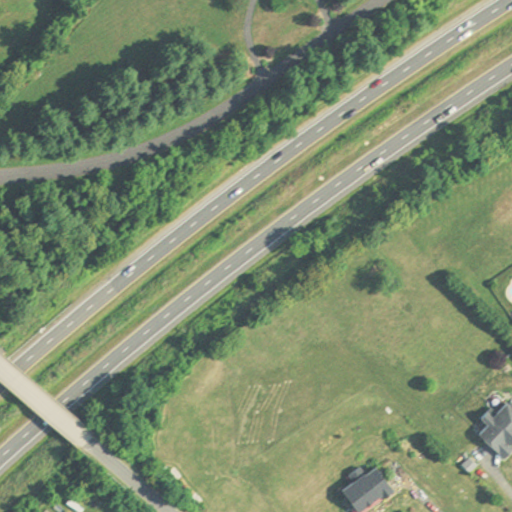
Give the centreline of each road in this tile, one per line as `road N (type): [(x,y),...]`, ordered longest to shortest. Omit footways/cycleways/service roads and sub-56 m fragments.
road 1 (motorway): [(0,455),(249,249),(511,59)]
road 2 (motorway): [(510,0),(167,244),(0,381)]
road 3 (residential): [(383,0),(164,143),(62,172),(0,177)]
